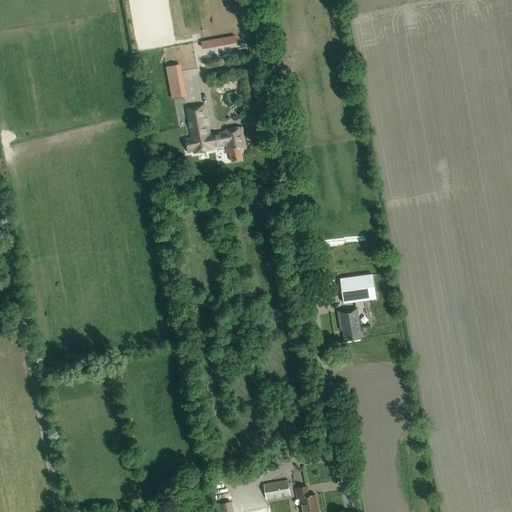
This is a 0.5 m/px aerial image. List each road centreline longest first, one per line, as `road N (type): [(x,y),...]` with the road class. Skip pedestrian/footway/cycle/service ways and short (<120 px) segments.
road 1 (unclassified): [(349,511),(256,0)]
road 2 (unclassified): [(58,511),(0,189)]
